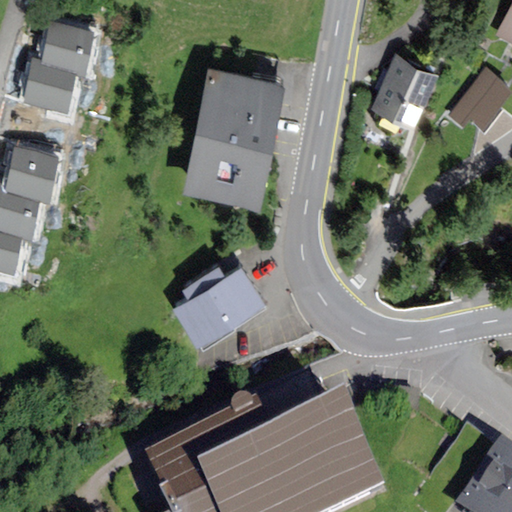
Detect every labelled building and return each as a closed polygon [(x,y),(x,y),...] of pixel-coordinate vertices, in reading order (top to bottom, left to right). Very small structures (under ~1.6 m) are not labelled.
[(511,0),(506,0),(488,38),(511,50),(511,0)] [(79,29),(41,22),(33,62),(59,68),(71,70),(79,29)] [(59,68),(33,62),(23,60),(14,101),(51,108),(59,68)] [(398,126),(419,76),(385,61),(363,111),(398,126)] [(246,207),(271,85),(196,70),(171,192),(246,207)] [(506,90),(479,70),(443,119),(456,129),(463,119),(477,129),(506,90)] [(43,155),(5,146),(0,168),(0,192),(27,199),(32,200),(43,155)] [(27,199),(0,192),(0,233),(8,235),(18,237),(27,199)] [(199,339),(257,301),(232,263),(173,301),(199,339)] [(237,412),(136,463),(160,511),(329,511),(362,496),(319,409),(252,443),(237,412)] [(511,511),(511,468),(489,451),(445,511),(511,511)]
